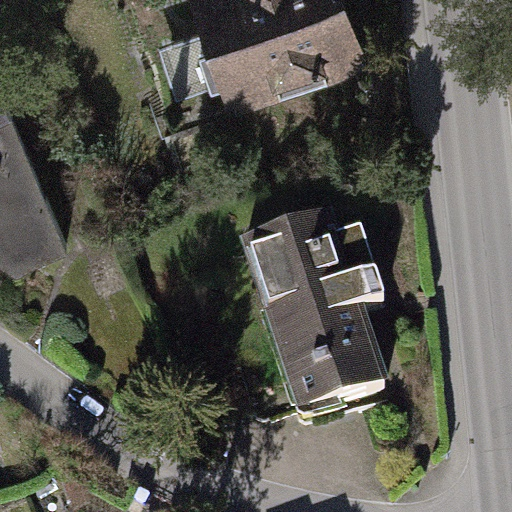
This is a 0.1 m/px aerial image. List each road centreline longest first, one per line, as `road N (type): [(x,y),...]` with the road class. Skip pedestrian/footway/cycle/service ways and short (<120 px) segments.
road 1 (secondary): [(466,0),(511,441)]
road 2 (residential): [(0,357),(196,483),(288,511)]
